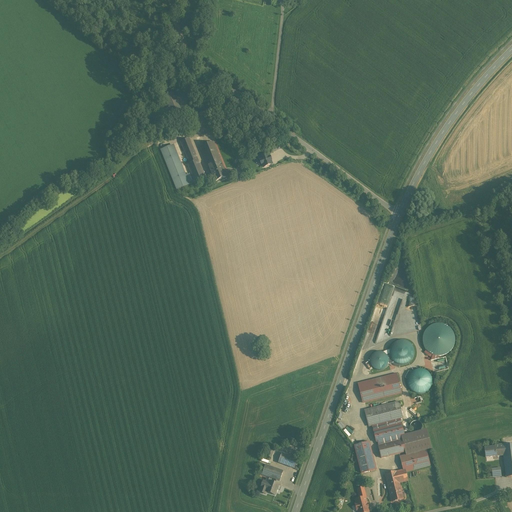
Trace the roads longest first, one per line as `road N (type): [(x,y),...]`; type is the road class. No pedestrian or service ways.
road 1 (unclassified): [(171,0),(189,56),(398,213)]
road 2 (tertiary): [(294,511),(398,213)]
road 3 (tertiary): [(398,213),(448,122),(511,48)]
